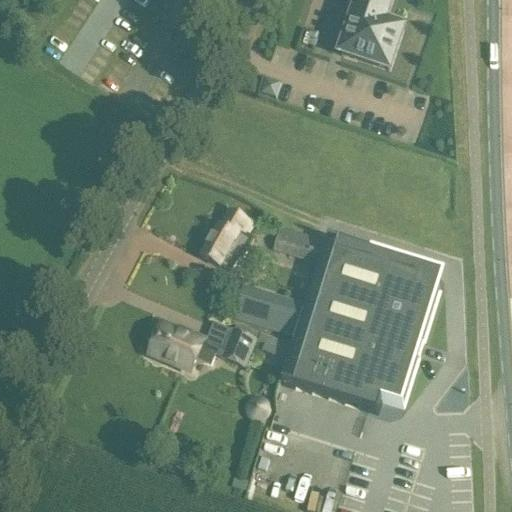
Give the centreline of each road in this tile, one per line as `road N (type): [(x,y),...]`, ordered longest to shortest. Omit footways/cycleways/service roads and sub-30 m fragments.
road 1 (tertiary): [(0,464),(94,278),(264,0)]
road 2 (primary): [(511,155),(511,26)]
